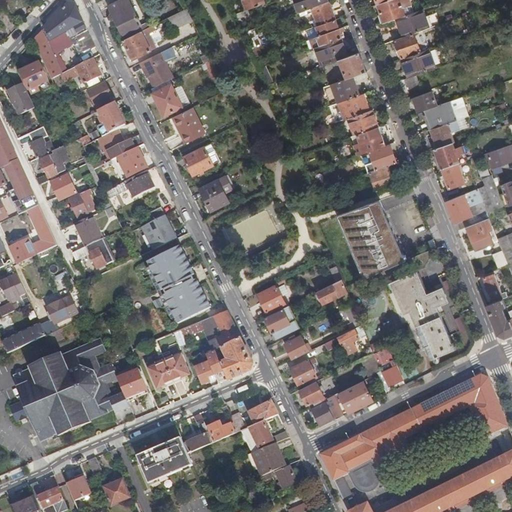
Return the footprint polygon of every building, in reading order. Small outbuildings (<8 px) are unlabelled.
[(32,0),(28,3),(33,10),(37,6),(33,0),(32,0)] [(123,0),(109,7),(111,10),(129,1),(128,0),(123,0)] [(243,0),(247,10),(265,4),(263,0),(243,0)] [(328,2),(327,0),(305,0),(292,5),(296,14),(309,9),(328,2)] [(400,0),(389,0),(377,5),(381,13),(403,6),(400,0)] [(129,1),(111,10),(123,35),(124,34),(127,39),(148,28),(146,23),(141,25),(129,1)] [(318,26),(335,20),(328,2),(309,9),(310,11),(312,11),(318,26)] [(82,53),(95,47),(90,35),(85,37),(82,31),(86,29),(75,6),(68,4),(42,31),(53,54),(75,41),(82,53)] [(406,15),(403,6),(381,13),(381,14),(384,23),(396,19),(406,15)] [(192,20),(187,8),(161,21),(167,33),(192,20)] [(419,10),(406,15),(396,19),(399,28),(423,20),(419,10)] [(243,12),(236,14),(240,23),(247,21),(243,12)] [(317,36),(338,29),(335,20),(318,26),(315,27),(317,31),(315,32),(317,36)] [(423,21),(423,20),(399,28),(402,38),(414,34),(423,31),(420,22),(423,21)] [(181,36),(193,31),(189,24),(177,29),(181,36)] [(127,39),(123,41),(133,59),(154,49),(150,42),(151,41),(148,34),(154,30),(152,26),(148,28),(127,39)] [(315,47),(341,39),(342,38),(340,32),(345,31),(343,27),(338,29),(317,36),(310,39),(313,48),(315,47)] [(255,29),(244,33),(247,40),(257,36),(255,29)] [(42,31),(33,41),(51,79),(54,77),(62,73),(53,54),(42,31)] [(402,38),(394,41),(401,60),(402,59),(420,52),(414,34),(402,38)] [(315,47),(322,66),(339,60),(347,57),(341,39),(315,47)] [(420,52),(402,59),(406,69),(432,59),(428,50),(420,52)] [(145,69),(154,88),(168,81),(173,78),(160,53),(140,63),(143,70),(145,69)] [(346,79),(353,77),(367,72),(359,53),(347,57),(339,60),(346,79)] [(90,87),(104,81),(102,77),(104,76),(103,74),(101,75),(92,58),(62,73),(67,82),(80,76),(82,80),(79,81),(81,85),(87,82),(90,87)] [(406,69),(406,71),(409,78),(417,76),(435,69),(432,59),(406,69)] [(212,79),(218,76),(210,60),(201,64),(204,69),(207,68),(212,79)] [(29,90),(48,81),(39,63),(21,72),(29,90)] [(409,78),(404,80),(409,92),(421,88),(417,76),(409,78)] [(338,103),(339,102),(359,95),(353,77),(346,79),(331,84),(338,103)] [(35,108),(22,81),(6,89),(19,116),(35,108)] [(51,88),(48,81),(29,90),(31,95),(36,93),(37,95),(51,88)] [(154,88),(151,89),(153,93),(170,85),(168,81),(154,88)] [(97,111),(99,111),(110,105),(108,100),(110,99),(112,98),(104,83),(88,92),(97,111)] [(170,85),(153,93),(152,94),(163,116),(182,108),(173,91),(170,85)] [(173,91),(182,108),(190,104),(181,87),(173,91)] [(414,98),(418,113),(424,111),(443,104),(442,100),(436,102),(432,91),(414,98)] [(345,119),(348,119),(368,112),(369,111),(366,104),(369,103),(365,93),(359,95),(339,102),(345,119)] [(464,97),(462,97),(443,104),(424,111),(425,115),(424,115),(425,118),(424,118),(425,121),(428,120),(467,106),(464,97)] [(103,137),(117,130),(125,125),(114,103),(112,104),(110,105),(99,111),(102,118),(100,119),(102,123),(98,126),(103,137)] [(428,120),(425,121),(429,130),(431,130),(455,121),(468,117),(467,113),(465,109),(468,108),(467,106),(428,120)] [(192,108),(172,118),(185,144),(205,134),(192,108)] [(354,136),(356,135),(378,127),(374,118),(370,119),(368,112),(348,119),(354,136)] [(455,121),(431,130),(437,149),(452,143),(454,143),(451,133),(458,131),(455,121)] [(52,152),(55,151),(51,142),(45,145),(42,139),(48,136),(43,127),(28,134),(32,143),(30,144),(38,159),(52,152)] [(355,146),(358,155),(370,151),(385,146),(378,127),(356,135),(360,144),(355,146)] [(131,151),(144,145),(139,135),(123,143),(117,130),(103,137),(100,138),(98,139),(104,150),(97,154),(103,165),(112,161),(131,151)] [(93,141),(98,139),(100,138),(97,131),(89,134),(93,141)] [(6,135),(0,137),(0,160),(5,166),(17,160),(6,135)] [(80,139),(83,146),(90,143),(86,135),(79,139),(80,139)] [(437,149),(435,150),(438,159),(436,159),(437,162),(435,163),(438,170),(442,169),(458,163),(459,163),(457,157),(461,156),(461,154),(464,152),(462,146),(454,149),(452,143),(437,149)] [(211,144),(184,157),(192,176),(220,162),(211,144)] [(370,151),(376,171),(388,166),(396,163),(389,144),(385,146),(370,151)] [(511,144),(487,153),(492,168),(511,160),(511,144)] [(39,186),(66,173),(62,164),(69,161),(62,148),(55,151),(52,152),(53,154),(40,161),(46,175),(36,179),(39,186)] [(132,154),(131,151),(112,161),(122,180),(139,171),(138,168),(145,165),(138,151),(132,154)] [(17,160),(5,166),(17,190),(9,194),(19,215),(29,210),(38,206),(17,160)] [(96,187),(100,185),(97,176),(94,170),(90,162),(86,164),(96,187)] [(458,163),(442,169),(449,189),(465,183),(458,163)] [(490,177),(485,163),(477,166),(483,180),(490,177)] [(369,173),(376,192),(395,185),(388,166),(376,171),(369,173)] [(154,187),(146,171),(104,192),(108,200),(129,189),(133,198),(154,187)] [(355,178),(362,197),(376,192),(369,173),(355,178)] [(50,208),(59,204),(59,201),(76,193),(67,175),(51,183),(57,198),(47,202),(50,208)] [(218,180),(199,189),(210,212),(228,202),(218,180)] [(511,180),(502,185),(509,206),(511,205),(511,180)] [(477,189),(445,202),(457,231),(466,227),(489,218),(487,214),(487,213),(504,206),(496,187),(495,183),(477,189)] [(91,194),(89,190),(69,199),(77,218),(88,214),(81,199),(91,194)] [(381,193),(336,213),(361,272),(407,253),(381,193)] [(38,206),(29,210),(33,220),(43,216),(38,206)] [(114,215),(111,207),(105,210),(109,217),(114,215)] [(153,221),(164,215),(160,208),(149,214),(153,221)] [(487,214),(489,218),(492,226),(504,221),(499,209),(487,214)] [(111,226),(104,211),(97,214),(104,229),(111,226)] [(116,233),(122,230),(114,215),(109,217),(116,233)] [(153,249),(176,238),(172,230),(169,231),(166,225),(168,223),(164,215),(153,221),(142,226),(153,249)] [(43,216),(33,220),(47,250),(57,245),(43,216)] [(86,247),(102,239),(92,216),(77,223),(83,235),(80,236),(86,247)] [(489,218),(466,227),(475,250),(498,241),(497,240),(492,226),(489,218)] [(511,233),(497,240),(498,241),(502,251),(508,264),(511,274),(511,233)] [(0,268),(12,263),(10,260),(7,261),(7,264),(3,265),(0,257),(0,254),(6,252),(0,238),(0,268)] [(112,252),(106,238),(102,239),(86,247),(72,253),(76,261),(90,255),(97,269),(115,261),(111,253),(112,252)] [(10,248),(17,264),(42,252),(38,246),(33,248),(29,239),(10,248)] [(180,246),(147,263),(177,324),(210,307),(180,246)] [(492,255),(498,268),(508,264),(502,251),(492,255)] [(341,277),(336,267),(330,269),(335,279),(341,277)] [(421,271),(392,281),(405,313),(410,311),(430,359),(455,349),(455,347),(456,346),(455,342),(453,343),(439,307),(452,302),(446,287),(429,293),(421,271)] [(494,298),(495,301),(502,298),(506,297),(504,293),(502,294),(494,274),(484,279),(492,299),(494,298)] [(18,296),(25,293),(17,275),(0,282),(8,300),(11,299),(13,304),(21,300),(18,296)] [(347,292),(342,279),(317,291),(323,304),(347,292)] [(284,304),(275,285),(258,294),(267,313),(284,304)] [(373,297),(363,300),(368,316),(378,313),(373,297)] [(495,301),(486,305),(498,335),(505,337),(511,334),(511,320),(511,319),(507,320),(502,309),(506,307),(502,298),(495,301)] [(48,307),(50,312),(55,324),(69,317),(61,301),(48,307)] [(80,307),(85,318),(90,316),(85,304),(80,307)] [(345,308),(348,315),(351,322),(358,318),(352,304),(345,308)] [(0,309),(0,312),(2,317),(13,311),(10,305),(0,309)] [(288,306),(265,318),(276,340),(299,328),(288,306)] [(345,308),(335,313),(338,320),(348,315),(345,308)] [(226,311),(200,322),(203,331),(208,342),(209,342),(212,350),(215,349),(216,351),(240,339),(226,311)] [(41,326),(46,337),(46,336),(59,330),(55,324),(50,312),(47,313),(51,321),(41,326)] [(462,316),(456,319),(462,333),(468,331),(462,316)] [(361,325),(358,318),(351,322),(348,323),(351,330),(361,325)] [(200,322),(198,323),(181,330),(184,338),(203,331),(200,322)] [(4,345),(8,354),(46,337),(41,326),(40,324),(2,341),(4,345)] [(358,336),(365,333),(361,325),(351,330),(324,343),(327,350),(341,344),(346,354),(356,350),(352,341),(359,338),(358,336)] [(59,330),(46,336),(50,345),(63,339),(60,330),(59,330)] [(181,330),(172,334),(177,347),(186,344),(184,338),(181,330)] [(285,344),(292,359),(311,350),(307,343),(305,344),(301,336),(296,339),(295,336),(291,338),(292,341),(285,344)] [(252,363),(240,339),(216,351),(217,353),(218,356),(224,352),(227,358),(220,361),(227,381),(248,373),(252,363)] [(118,422),(133,415),(128,402),(126,399),(123,391),(121,392),(122,393),(112,398),(106,384),(118,379),(111,365),(100,370),(94,357),(106,352),(100,340),(63,357),(63,355),(30,369),(31,371),(24,374),(23,372),(22,372),(21,371),(19,371),(18,372),(17,373),(16,375),(17,377),(15,378),(18,387),(24,401),(31,418),(36,430),(37,430),(41,442),(46,440),(53,438),(54,440),(60,438),(60,436),(91,423),(90,421),(109,413),(110,412),(113,411),(118,422)] [(376,361),(373,354),(373,353),(360,359),(368,377),(375,374),(370,364),(376,361)] [(216,375),(220,384),(227,381),(220,361),(218,362),(214,354),(208,357),(210,362),(215,375),(216,375)] [(164,359),(173,382),(190,375),(181,356),(175,358),(174,355),(164,359)] [(157,389),(173,382),(164,359),(154,364),(155,367),(149,370),(157,389)] [(316,376),(308,360),(290,369),(298,385),(316,376)] [(375,374),(380,371),(376,361),(370,364),(375,374)] [(195,368),(202,386),(210,382),(208,378),(215,375),(210,362),(195,368)] [(389,386),(402,380),(396,366),(384,372),(389,386)] [(126,399),(147,390),(139,370),(118,379),(123,391),(126,399)] [(321,454),(344,500),(349,497),(345,488),(348,487),(344,480),(342,482),(340,478),(350,473),(355,484),(356,486),(360,489),(364,490),(368,491),(371,490),(375,488),(377,486),(379,483),(379,480),(380,476),(378,471),(414,454),(406,438),(471,406),(483,436),(509,427),(489,378),(482,375),(321,454)] [(316,381),(299,389),(307,405),(313,402),(315,405),(325,399),(316,381)] [(343,415),(373,401),(363,381),(334,395),(343,415)] [(126,399),(128,402),(148,393),(147,390),(126,399)] [(337,418),(343,415),(334,395),(327,399),(333,411),(331,412),(326,403),(312,410),(320,426),(334,419),(333,417),(335,416),(337,418)] [(31,418),(24,401),(11,407),(17,423),(31,418)] [(278,415),(271,401),(259,408),(249,412),(254,425),(264,421),(278,415)] [(200,414),(193,417),(196,423),(197,423),(203,420),(200,414)] [(239,414),(231,417),(233,423),(237,432),(243,430),(246,429),(239,414)] [(187,442),(183,444),(188,454),(213,443),(203,420),(197,423),(202,436),(187,442)] [(243,430),(254,453),(267,447),(266,445),(273,441),(274,444),(275,443),(289,437),(286,431),(272,437),(264,421),(254,425),(246,429),(243,430)] [(208,428),(215,442),(237,432),(233,423),(219,429),(217,424),(208,428)] [(183,444),(181,438),(136,457),(149,485),(193,466),(188,454),(183,444)] [(254,453),(248,455),(255,470),(258,469),(262,476),(272,472),(275,471),(286,466),(275,443),(274,444),(267,447),(254,453)] [(114,466),(120,464),(115,450),(109,453),(114,466)] [(369,503),(350,511),(349,511),(449,511),(511,481),(511,452),(397,509),(393,501),(373,511),(369,503)] [(95,458),(87,462),(93,475),(101,472),(95,458)] [(272,472),(273,475),(276,474),(283,489),(297,483),(289,467),(276,472),(275,471),(272,472)] [(262,476),(260,477),(261,481),(273,475),(272,472),(262,476)] [(91,495),(84,477),(68,484),(76,501),(91,495)] [(130,497),(122,480),(104,488),(112,505),(130,497)] [(30,486),(36,499),(39,498),(44,509),(54,505),(57,511),(64,511),(68,511),(58,489),(41,496),(41,492),(37,483),(30,486)] [(14,511),(41,511),(36,499),(13,509),(14,511)] [(287,511),(304,511),(315,507),(312,501),(287,511)]
